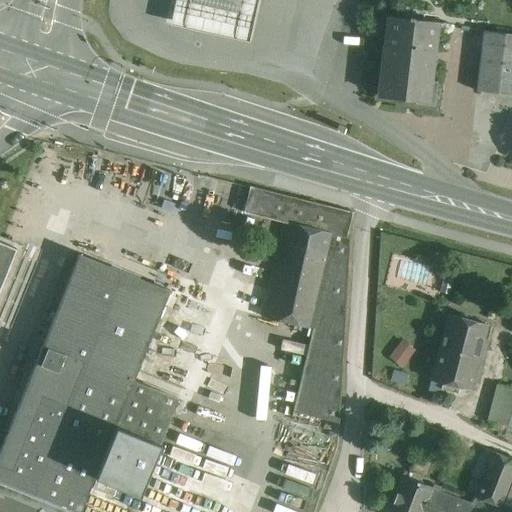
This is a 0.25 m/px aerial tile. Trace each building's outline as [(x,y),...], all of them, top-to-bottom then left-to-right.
[(174,0),(170,24),(249,42),(258,0),(174,0)] [(511,12),(486,10),(484,30),(511,33),(511,12)] [(408,19),(389,16),(379,96),(415,100),(415,104),(434,106),(437,81),(429,80),(436,22),(413,19),(414,17),(408,17),(408,19)] [(511,33),(484,30),(481,51),(482,51),(477,91),(511,95),(511,33)] [(352,212),(250,186),(243,212),(284,222),(261,316),(312,328),(292,411),(339,422),(349,237),(347,236),(352,212)] [(0,286),(16,248),(0,241),(0,286)] [(78,253),(33,366),(57,376),(13,487),(74,511),(80,511),(133,380),(169,291),(170,290),(78,253)] [(169,291),(133,380),(178,398),(180,399),(216,310),(169,291)] [(487,324),(449,314),(439,350),(478,360),(487,324)] [(388,355),(401,366),(415,349),(402,338),(388,355)] [(478,360),(439,350),(432,380),(470,390),(478,360)] [(33,366),(0,449),(0,481),(13,487),(57,376),(33,366)] [(407,374),(393,370),(390,380),(404,385),(407,374)] [(133,380),(80,511),(131,511),(139,494),(178,398),(133,380)] [(493,396),(505,399),(509,383),(497,380),(493,396)] [(187,410),(210,399),(207,392),(184,403),(187,410)] [(511,405),(511,400),(505,399),(493,396),(487,421),(507,426),(511,405)] [(474,497),(491,451),(482,448),(465,494),(474,497)] [(511,481),(511,459),(491,451),(474,497),(502,507),(511,481)] [(432,488),(402,476),(396,493),(395,493),(392,502),(388,511),(433,511),(441,493),(431,489),(432,488)] [(0,511),(74,511),(13,487),(0,481),(0,511)] [(511,481),(502,507),(511,510),(511,481)] [(191,492),(184,511),(216,511),(220,501),(191,492)] [(469,511),(472,505),(441,493),(433,511),(469,511)]
